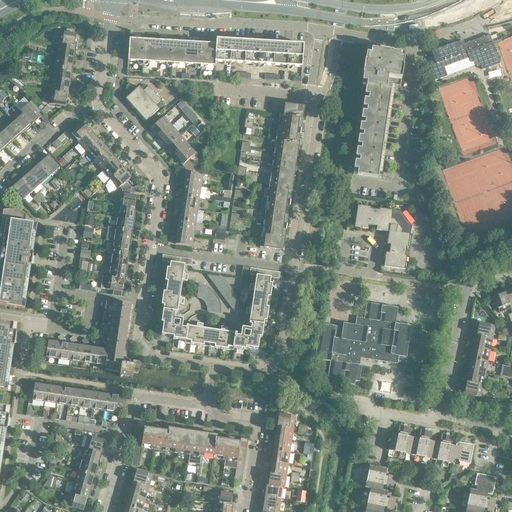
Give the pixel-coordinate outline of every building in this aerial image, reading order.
[(59,32),(58,44),(74,47),(76,35),(74,35),(74,30),(66,29),(66,33),(59,32)] [(462,41),(445,47),(445,48),(442,49),(441,48),(431,52),(436,64),(429,66),(435,81),(447,76),(444,67),(469,58),(470,63),(474,62),(476,67),(480,65),(482,70),(500,64),(489,35),(461,46),(460,42),(462,41)] [(128,62),(142,63),(144,38),(141,38),(141,40),(129,40),(128,62)] [(142,63),(157,64),(158,42),(147,41),(147,38),(144,38),(142,63)] [(215,62),(229,63),(231,39),(228,38),(228,41),(218,40),(218,46),(216,46),(215,62)] [(229,63),(244,64),(245,42),(233,41),(234,39),(231,39),(229,63)] [(157,64),(171,65),(173,40),(170,40),(170,42),(158,42),(157,64)] [(171,65),(186,65),(187,43),(175,43),(175,40),(173,40),(171,65)] [(244,64),(258,65),(260,40),(257,40),(257,43),(245,42),(244,64)] [(258,65),(272,66),(274,44),(262,43),(262,41),(260,40),(258,65)] [(511,41),(499,46),(511,88),(511,41)] [(186,65),(200,66),(201,42),(199,42),(198,44),(187,43),(186,65)] [(201,42),(200,66),(215,67),(215,62),(216,46),(216,45),(204,44),(204,42),(201,42)] [(272,66),(287,67),(288,42),(286,42),(285,44),(274,44),(272,66)] [(288,42),(287,67),(302,68),(303,45),(291,45),(291,42),(288,42)] [(74,47),(58,44),(56,56),(74,59),(75,51),(73,51),(74,47)] [(387,85),(400,87),(403,67),(402,67),(404,55),(392,53),(392,51),(380,51),(378,50),(378,51),(367,49),(365,61),(364,61),(362,75),(363,75),(361,87),(362,84),(366,85),(364,95),(368,96),(368,100),(364,99),(363,107),(367,108),(366,112),(362,111),(361,120),(365,120),(364,124),(360,124),(359,132),(363,133),(362,137),(358,136),(357,145),(361,145),(360,149),(356,149),(355,157),(359,158),(359,162),(354,161),(353,170),(357,170),(357,175),(353,174),(352,175),(378,179),(391,90),(386,90),(387,85)] [(25,54),(24,60),(36,62),(37,56),(25,54)] [(56,56),(55,61),(54,68),(70,71),(71,67),(73,67),(74,59),(56,56)] [(464,77),(474,74),(471,65),(461,68),(464,77)] [(70,75),(70,71),(54,68),(52,80),(70,83),(72,75),(70,75)] [(13,79),(11,81),(17,85),(21,89),(23,87),(19,82),(13,79)] [(69,91),(70,83),(52,80),(51,92),(67,95),(67,90),(69,91)] [(143,91),(139,87),(135,91),(129,84),(126,87),(126,92),(129,96),(125,99),(135,110),(154,94),(148,87),(143,91)] [(65,107),(67,95),(51,92),(49,104),(65,107)] [(161,101),(154,94),(135,110),(145,122),(159,110),(155,105),(161,101)] [(24,98),(15,106),(20,111),(32,125),(41,117),(38,114),(41,112),(40,112),(31,101),(29,103),(28,104),(24,98)] [(279,117),(299,120),(302,120),(304,108),(281,104),(279,117)] [(49,110),(46,106),(40,112),(43,115),(49,110)] [(184,106),(180,109),(184,114),(188,110),(184,106)] [(22,132),(25,129),(26,130),(32,125),(20,111),(11,119),(22,132)] [(158,139),(172,126),(164,117),(151,128),(154,131),(153,133),(158,139)] [(298,123),(299,120),(279,117),(277,128),(301,132),(302,124),(298,123)] [(22,132),(11,119),(2,127),(14,141),(20,136),(18,134),(22,132)] [(82,123),(70,134),(78,143),(90,133),(82,123)] [(167,146),(180,135),(172,126),(158,139),(163,145),(165,143),(167,146)] [(14,141),(2,127),(0,128),(0,143),(3,148),(7,145),(8,146),(14,141)] [(194,127),(190,131),(195,137),(199,133),(194,127)] [(300,140),(301,132),(277,128),(275,140),(295,143),(296,139),(300,140)] [(94,134),(93,136),(90,133),(78,143),(86,152),(100,140),(94,134)] [(66,138),(63,134),(57,140),(60,143),(66,138)] [(174,157),(188,144),(180,135),(167,146),(170,149),(169,151),(174,157)] [(103,148),(105,146),(100,140),(86,152),(94,161),(106,151),(103,148)] [(272,140),(272,142),(275,143),(274,152),(297,155),(298,148),(295,147),(295,143),(275,140),(272,140)] [(196,154),(188,144),(174,157),(179,162),(180,161),(183,164),(182,166),(185,169),(193,166),(188,160),(196,154)] [(110,152),(109,154),(106,151),(94,161),(102,170),(116,158),(110,152)] [(296,163),(297,155),(274,152),(272,164),(292,167),(292,163),(296,163)] [(41,160),(42,161),(39,164),(50,176),(59,168),(47,154),(41,160)] [(119,165),(121,164),(116,158),(102,170),(110,179),(122,168),(119,165)] [(36,167),(35,165),(29,170),(41,184),(50,176),(39,164),(36,167)] [(291,171),(292,167),(272,164),(270,176),(294,179),(295,172),(291,171)] [(200,188),(202,175),(192,174),(193,166),(185,169),(184,173),(186,173),(185,177),(183,177),(182,185),(200,188)] [(118,189),(119,187),(122,190),(131,187),(126,182),(130,178),(122,168),(110,179),(118,189)] [(23,176),(24,177),(21,180),(32,192),(41,184),(29,170),(23,176)] [(77,176),(73,170),(69,174),(73,179),(77,176)] [(231,192),(234,177),(227,176),(225,191),(231,192)] [(292,187),(294,179),(270,176),(268,188),(288,191),(289,187),(292,187)] [(62,183),(57,177),(54,180),(59,186),(62,183)] [(17,181),(11,187),(23,200),(32,192),(21,180),(18,183),(17,181)] [(50,183),(56,189),(59,186),(54,180),(50,183)] [(182,197),(199,200),(200,188),(182,185),(181,193),(183,193),(182,197)] [(134,208),(136,196),(130,196),(131,188),(131,187),(122,190),(121,194),(120,194),(118,206),(134,208)] [(288,195),(288,191),(268,188),(267,200),(290,203),(291,195),(288,195)] [(92,195),(87,189),(83,193),(88,198),(92,195)] [(41,202),(44,199),(39,193),(36,196),(41,202)] [(36,196),(32,199),(38,205),(41,202),(36,196)] [(179,209),(197,211),(199,200),(182,197),(182,201),(180,201),(179,209)] [(289,211),(290,203),(267,200),(265,212),(285,215),(285,211),(289,211)] [(135,213),(134,213),(134,208),(118,206),(116,218),(134,221),(135,213)] [(376,227),(376,230),(389,232),(387,245),(390,246),(389,252),(389,254),(386,253),(383,267),(405,270),(407,257),(405,256),(406,248),(408,248),(411,227),(400,213),(379,209),(379,211),(370,210),(371,208),(357,206),(354,227),(368,229),(368,226),(370,226),(376,227)] [(179,221),(195,223),(197,211),(179,209),(178,217),(180,217),(179,221)] [(0,257),(0,305),(7,307),(24,309),(26,302),(25,302),(30,266),(31,266),(33,253),(32,253),(32,254),(28,253),(31,232),(36,233),(37,225),(25,223),(26,216),(20,213),(15,211),(9,210),(3,211),(1,222),(2,222),(2,221),(5,222),(0,257)] [(284,219),(285,215),(265,212),(263,224),(286,227),(288,219),(284,219)] [(92,227),(94,220),(86,218),(85,225),(92,227)] [(131,228),(133,229),(134,221),(116,218),(114,230),(130,232),(131,228)] [(176,225),(175,232),(193,235),(199,236),(201,236),(202,232),(200,232),(194,231),(195,223),(179,221),(178,225),(176,225)] [(285,235),(286,227),(263,224),(261,235),(281,238),(282,234),(285,235)] [(84,228),(83,237),(92,239),(93,230),(84,228)] [(130,232),(114,230),(112,242),(131,244),(132,237),(130,236),(130,232)] [(175,245),(192,247),(193,235),(175,232),(174,240),(176,241),(175,245)] [(285,239),(281,238),(261,235),(259,248),(283,251),(285,239)] [(131,244),(112,242),(111,254),(127,256),(128,252),(129,252),(131,244)] [(87,259),(88,252),(81,251),(80,258),(87,259)] [(127,256),(111,254),(109,265),(127,268),(128,260),(126,260),(127,256)] [(192,260),(177,258),(162,255),(161,262),(167,263),(184,265),(191,266),(192,260)] [(440,255),(436,258),(438,261),(437,262),(441,266),(446,263),(440,255)] [(89,263),(82,262),(80,273),(87,274),(89,263)] [(183,275),(184,265),(167,263),(164,287),(181,290),(182,281),(187,281),(188,275),(183,275)] [(127,268),(109,265),(107,277),(124,280),(124,276),(126,276),(127,268)] [(280,273),(268,271),(250,269),(249,275),(256,276),(273,279),(279,280),(280,273)] [(234,311),(235,304),(236,297),(222,278),(208,276),(234,311)] [(254,291),(252,300),(269,303),(273,279),(256,276),(255,285),(250,285),(249,291),(254,291)] [(122,292),(124,280),(107,277),(105,290),(122,292)] [(219,306),(219,303),(218,302),(218,300),(216,298),(216,297),(214,295),(214,294),(212,292),(211,292),(210,291),(208,289),(207,289),(205,288),(204,287),(202,286),(200,286),(198,286),(197,298),(198,298),(199,298),(201,299),(203,300),(203,301),(204,301),(205,303),(206,305),(207,306),(207,307),(207,309),(208,310),(208,311),(207,312),(219,314),(220,312),(220,311),(220,308),(219,307),(219,306)] [(179,298),(181,290),(164,287),(160,311),(163,312),(177,314),(179,304),(183,305),(184,299),(179,298)] [(499,313),(510,309),(505,293),(493,297),(499,313)] [(249,324),(263,327),(266,327),(269,303),(252,300),(251,309),(246,308),(246,311),(245,314),(250,315),(249,324)] [(108,349),(107,350),(108,350),(105,366),(104,370),(120,373),(119,377),(132,379),(133,373),(138,373),(139,364),(122,361),(131,305),(105,301),(100,338),(102,338),(102,341),(108,349)] [(328,377),(332,378),(331,382),(339,383),(339,379),(347,380),(347,384),(354,385),(355,381),(359,382),(361,366),(358,365),(359,358),(397,364),(398,356),(406,358),(411,326),(395,324),(397,308),(367,304),(364,319),(358,318),(357,326),(343,324),(343,329),(336,328),(336,327),(324,325),(323,329),(319,328),(314,360),(330,362),(328,377)] [(176,319),(177,314),(163,312),(161,323),(163,324),(161,336),(173,337),(173,340),(185,341),(187,327),(182,326),(183,320),(176,319)] [(4,382),(5,374),(9,347),(13,347),(13,348),(14,348),(17,325),(0,322),(0,389),(7,391),(8,383),(4,382)] [(196,328),(187,327),(185,341),(184,344),(209,347),(211,331),(202,329),(203,324),(197,323),(196,328)] [(240,335),(236,334),(233,349),(245,350),(246,348),(257,350),(259,338),(261,339),(263,327),(249,324),(248,329),(241,328),(240,335)] [(478,324),(476,335),(492,339),(495,327),(478,324)] [(220,332),(211,331),(209,347),(233,351),(233,349),(236,334),(226,333),(227,328),(224,327),(221,327),(220,332)] [(473,339),(472,347),(490,351),(492,339),(476,335),(475,340),(473,339)] [(57,359),(60,343),(48,341),(47,349),(41,348),(40,352),(46,352),(45,357),(57,359)] [(57,359),(69,361),(71,345),(60,343),(57,359)] [(81,363),(83,347),(71,345),(69,361),(81,363)] [(81,363),(93,364),(95,348),(83,347),(81,363)] [(472,355),(471,359),(487,362),(490,351),(472,347),(470,355),(472,355)] [(108,350),(107,350),(95,348),(93,364),(105,366),(108,350)] [(467,371),(485,374),(487,362),(471,359),(470,363),(469,363),(467,371)] [(502,365),(500,371),(504,372),(503,377),(511,379),(511,374),(509,367),(502,365)] [(466,383),(482,386),(485,374),(467,371),(465,378),(467,379),(466,383)] [(480,398),(482,386),(466,383),(464,395),(480,398)] [(32,397),(32,400),(44,402),(46,386),(34,384),(34,387),(30,386),(28,396),(32,397)] [(44,402),(56,404),(58,388),(46,386),(44,402)] [(56,404),(68,406),(70,389),(58,388),(56,404)] [(68,406),(80,407),(82,391),(70,389),(68,406)] [(80,407),(92,409),(94,393),(82,391),(80,407)] [(92,409),(104,411),(106,395),(94,393),(92,409)] [(106,395),(104,411),(116,413),(118,397),(106,395)] [(0,445),(2,430),(6,430),(6,431),(7,431),(10,408),(0,406),(0,445)] [(277,427),(293,429),(295,417),(278,415),(277,427)] [(137,424),(136,431),(143,432),(142,438),(143,438),(141,448),(153,450),(165,452),(177,454),(189,456),(201,457),(213,459),(225,461),(224,467),(236,469),(237,463),(239,452),(239,451),(239,447),(247,448),(248,440),(241,439),(240,439),(240,443),(236,442),(236,438),(228,437),(220,436),(220,440),(216,439),(212,439),(212,435),(204,434),(197,433),(196,436),(192,436),(188,435),(188,431),(180,430),(173,429),(172,433),(168,432),(164,431),(165,428),(157,427),(149,425),(148,429),(144,428),(145,425),(137,424)] [(273,438),(291,441),(293,429),(277,427),(276,431),(274,431),(273,438)] [(388,451),(387,456),(392,457),(393,452),(410,456),(414,438),(392,434),(388,451)] [(88,437),(84,449),(100,453),(103,442),(88,437)] [(138,468),(139,462),(141,448),(143,438),(142,438),(137,437),(135,451),(133,450),(131,467),(138,468)] [(273,451),(289,453),(291,441),(273,438),(272,446),(274,446),(273,451)] [(435,443),(414,438),(410,456),(431,460),(435,443)] [(455,447),(456,447),(453,459),(454,459),(459,460),(458,462),(470,465),(474,446),(456,442),(455,447)] [(304,443),(303,454),(312,456),(314,445),(304,443)] [(453,459),(456,447),(455,447),(435,443),(431,460),(453,464),(454,459),(453,459)] [(509,457),(510,449),(503,448),(502,455),(509,457)] [(100,453),(84,449),(81,460),(98,465),(101,458),(99,457),(100,453)] [(269,462),(288,465),(289,453),(273,451),(272,455),(271,454),(269,462)] [(241,483),(242,477),(244,467),(242,466),(244,453),(239,452),(237,463),(236,469),(234,482),(241,483)] [(96,473),(98,465),(81,460),(77,472),(93,476),(95,472),(96,473)] [(269,474),(286,477),(288,465),(269,462),(268,470),(270,470),(269,474)] [(382,491),(386,470),(369,466),(365,488),(370,489),(382,491)] [(152,476),(136,471),(133,483),(149,487),(152,476)] [(92,480),(93,476),(77,472),(74,483),(92,489),(94,481),(92,480)] [(269,474),(268,486),(282,489),(284,489),(286,477),(269,474)] [(475,491),(487,494),(492,495),(496,478),(477,474),(474,486),(476,486),(475,491)] [(90,496),(92,489),(74,483),(71,495),(87,500),(88,495),(90,496)] [(128,494),(145,499),(149,487),(133,483),(132,487),(130,486),(128,494)] [(282,489),(268,486),(266,486),(265,490),(264,490),(262,497),(281,500),(282,489)] [(382,491),(370,489),(366,510),(374,511),(383,511),(387,492),(382,491)] [(487,494),(475,491),(470,490),(466,511),(467,511),(483,511),(487,494)] [(298,491),(296,502),(304,503),(306,492),(298,491)] [(216,492),(214,504),(231,506),(232,494),(216,492)] [(126,506),(142,510),(145,499),(128,494),(125,501),(127,502),(126,506)] [(83,511),(87,500),(71,495),(67,507),(83,511)] [(263,510),(278,511),(281,500),(262,497),(261,505),(263,506),(263,510)]
